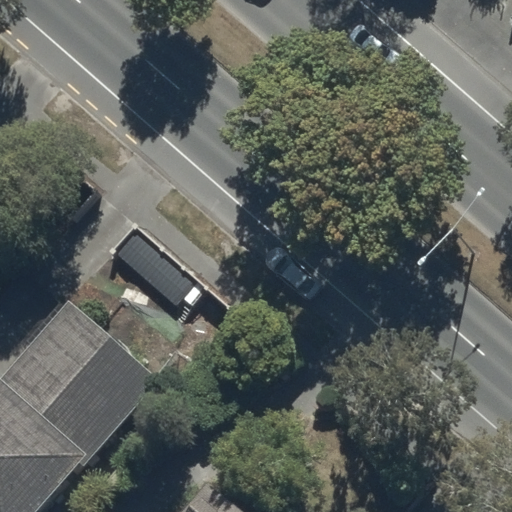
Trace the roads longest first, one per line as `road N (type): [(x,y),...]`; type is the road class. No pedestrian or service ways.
road 1 (primary): [(511,379),(75,0)]
road 2 (primary): [(279,0),(511,203)]
